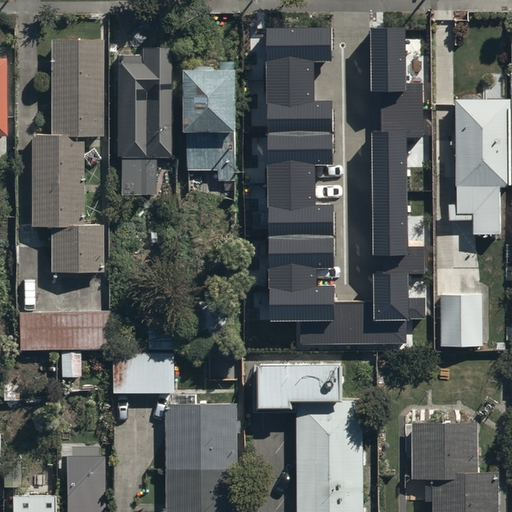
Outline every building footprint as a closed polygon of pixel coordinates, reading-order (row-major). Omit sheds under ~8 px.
[(331,29),(267,29),(270,322),(301,322),(301,344),(405,343),(404,320),(426,319),(426,298),(409,298),(409,275),(425,275),(425,245),(409,245),(408,138),(424,138),(424,82),(405,82),(405,28),(372,28),(372,90),(382,90),(382,132),(375,132),(376,253),(383,253),(383,275),(376,275),(377,305),(332,306),(332,288),(316,288),(315,266),(334,266),(333,206),(315,206),(315,163),(333,163),(332,104),(313,104),(313,60),(331,60),(331,29)] [(102,46),(51,46),(51,141),(31,141),(31,231),(50,231),(50,278),(103,278),(103,231),(83,231),(83,143),(102,143),(102,46)] [(150,62),(118,62),(118,198),(154,198),(154,163),(171,163),(171,48),(150,48),(150,62)] [(0,59),(0,137),(9,137),(9,60),(0,59)] [(238,68),(188,70),(191,172),(220,172),(220,188),(242,187),(238,68)] [(510,105),(457,106),(458,220),(474,219),(474,240),(502,240),(501,193),(511,193),(510,105)] [(369,214),(345,214),(345,264),(369,264),(369,214)] [(443,297),(442,345),(483,345),(483,297),(443,297)] [(147,354),(173,352),(191,352),(191,336),(209,337),(209,347),(230,347),(231,302),(190,301),(190,327),(148,326),(147,354)] [(107,315),(23,315),(23,354),(107,354),(107,315)] [(114,356),(114,396),(173,395),(173,355),(114,356)] [(259,362),(260,418),(295,418),(296,511),(362,511),(361,405),(340,405),(340,361),(259,362)] [(237,511),(236,404),(172,405),(172,511),(237,511)] [(481,425),(414,426),(414,480),(433,480),(433,511),(500,511),(500,474),(481,475),(481,425)] [(106,511),(106,460),(70,460),(70,511),(106,511)] [(54,511),(54,499),(16,499),(15,511),(54,511)]
